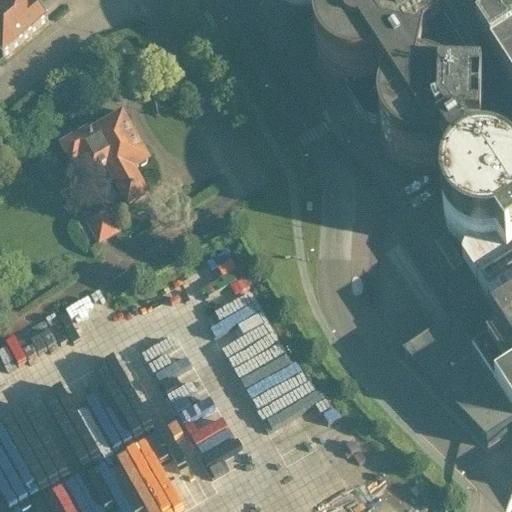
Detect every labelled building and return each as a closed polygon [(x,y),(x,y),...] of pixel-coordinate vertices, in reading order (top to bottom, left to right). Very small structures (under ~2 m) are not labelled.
[(0,0),(0,54),(4,59),(48,22),(34,6),(31,9),(23,0),(0,0)] [(277,0),(279,1),(281,2),(283,3),(284,4),(286,5),(287,5),(289,6),(291,7),(293,8),(295,8),(297,8),(299,9),(301,9),(303,9),(305,9),(307,9),(309,9),(311,8),(313,8),(315,7),(317,7),(325,19),(324,21),(323,23),(322,24),(321,26),(320,28),(319,30),(318,32),(318,34),(317,36),(317,38),(316,40),(316,42),(316,44),(316,46),(316,48),(316,51),(317,53),(317,55),(317,57),(318,59),(319,61),(320,63),(320,64),(321,66),(323,68),(324,70),(325,72),(326,73),(328,75),(329,76),(331,78),(332,79),(334,80),(336,81),(337,82),(339,83),(341,84),(343,85),(345,86),(347,86),(349,87),(350,87),(348,96),(359,113),(365,123),(380,126),(380,128),(380,130),(381,132),(381,134),(381,136),(382,138),(382,140),(383,142),(383,144),(384,146),(385,148),(386,150),(387,151),(388,153),(390,155),(391,156),(392,158),(394,159),(395,161),(397,162),(399,163),(401,164),(402,165),(404,166),(406,167),(408,168),(410,169),(412,169),(414,170),(416,170),(418,170),(420,171),(422,171),(424,171),(426,170),(428,170),(430,170),(432,169),(434,169),(436,168),(438,168),(440,167),(442,166),(444,165),(455,182),(454,184),(452,186),(451,187),(450,189),(449,191),(448,193),(447,195),(446,197),(446,198),(445,200),(445,203),(444,205),(444,207),(444,209),(444,211),(444,213),(444,215),(444,217),(444,219),(445,221),(445,223),(446,225),(447,227),(448,229),(448,231),(449,233),(450,234),(452,236),(453,238),(454,239),(456,241),(457,242),(459,244),(460,245),(462,246),(464,248),(466,249),(467,250),(469,250),(471,251),(473,252),(475,252),(477,253),(479,253),(480,253),(491,271),(477,287),(497,317),(511,306),(511,313),(492,327),(503,343),(490,352),(474,361),(476,363),(511,418),(511,37),(477,60),(469,47),(437,0),(277,0)] [(63,149),(72,166),(73,167),(83,161),(108,205),(123,196),(129,207),(146,198),(132,173),(139,168),(142,169),(147,167),(148,162),(145,157),(143,156),(127,129),(128,126),(125,122),(120,120),(116,123),(115,125),(92,138),(89,134),(63,149)] [(122,235),(104,203),(81,216),(99,248),(122,235)] [(83,301),(69,308),(86,343),(100,337),(83,301)] [(263,316),(243,325),(249,336),(230,346),(234,355),(273,336),(263,316)]
